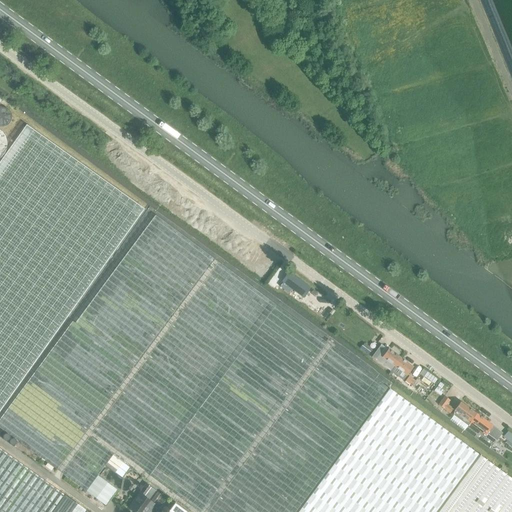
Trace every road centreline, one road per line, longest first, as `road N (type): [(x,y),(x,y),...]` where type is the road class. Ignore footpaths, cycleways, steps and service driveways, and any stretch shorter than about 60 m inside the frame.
road 1 (unclassified): [(511,428),(0,47)]
road 2 (primary): [(511,384),(0,9)]
road 3 (unclassified): [(99,511),(0,439)]
